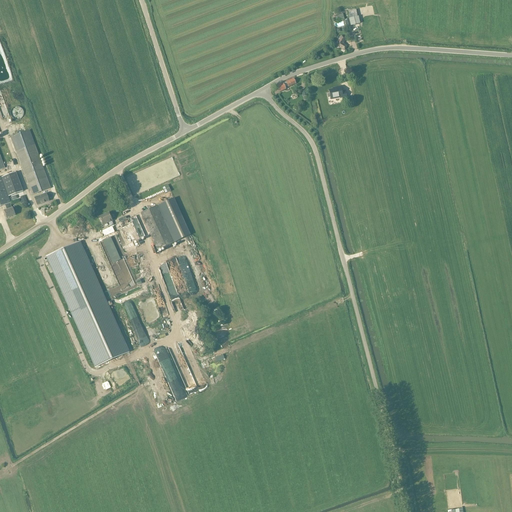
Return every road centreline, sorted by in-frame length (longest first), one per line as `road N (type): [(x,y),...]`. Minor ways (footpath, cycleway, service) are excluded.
road 1 (unclassified): [(407,511),(315,151),(261,94)]
road 2 (unclassified): [(511,57),(359,54),(303,70),(261,94)]
road 3 (unclassified): [(0,251),(184,132)]
road 4 (unclassified): [(184,132),(141,0)]
